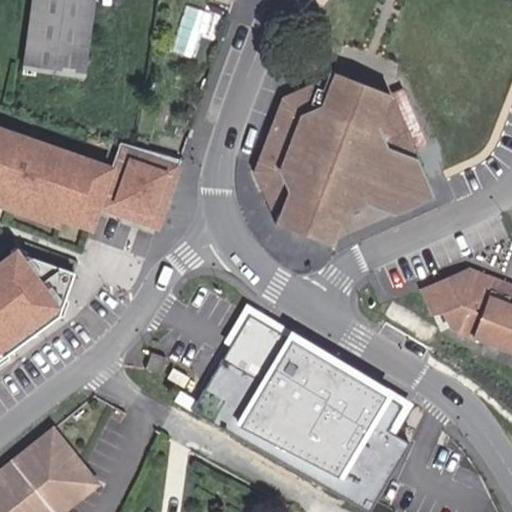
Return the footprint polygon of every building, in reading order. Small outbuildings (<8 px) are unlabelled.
[(25,66),(84,75),(95,0),(90,0),(81,64),(26,55),(25,66)] [(81,64),(90,0),(34,0),(26,55),(81,64)] [(393,215),(419,204),(427,184),(386,100),(382,102),(382,99),(381,97),(380,95),(378,94),(376,93),(373,93),(371,94),(369,97),(348,89),(349,86),(349,84),(348,82),(346,81),(344,79),(342,79),(340,80),(338,81),(337,84),(331,81),(331,78),(283,98),(280,107),(287,110),(283,117),(275,119),(255,171),(272,208),(281,211),(275,224),(332,245),(345,212),(365,204),(393,215)] [(98,205),(112,167),(0,127),(0,194),(60,216),(91,227),(98,205)] [(158,226),(181,159),(121,141),(98,205),(158,226)] [(433,197),(427,184),(419,204),(433,197)] [(60,216),(0,194),(0,202),(58,223),(60,216)] [(0,359),(60,315),(75,273),(16,251),(0,263),(0,359)] [(433,315),(442,309),(450,289),(470,281),(511,297),(511,284),(511,285),(469,268),(422,290),(433,315)] [(511,297),(470,281),(450,289),(442,309),(451,327),(511,351),(511,297)] [(245,315),(190,407),(363,510),(404,441),(383,429),(397,406),(245,315)] [(169,359),(150,351),(144,367),(163,374),(169,359)] [(0,511),(67,511),(104,484),(55,425),(0,468),(0,511)]
